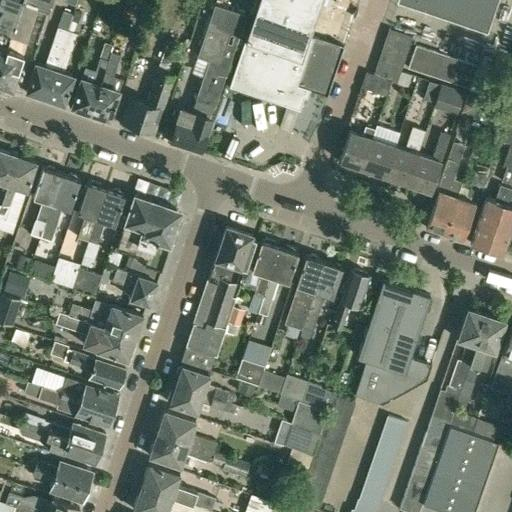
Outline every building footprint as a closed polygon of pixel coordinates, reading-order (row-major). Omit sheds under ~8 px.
[(0,14),(0,66),(19,10),(22,0),(0,0),(0,1),(0,8),(5,11),(0,14)] [(50,0),(22,0),(19,10),(0,66),(0,84),(11,88),(15,78),(37,6),(47,10),(50,0)] [(309,33),(320,0),(257,0),(229,85),(299,109),(306,88),(327,95),(343,45),(309,33)] [(396,0),(396,1),(487,32),(497,0),(396,0)] [(180,144),(181,143),(181,141),(200,147),(215,105),(246,15),(215,4),(197,55),(209,59),(196,98),(204,101),(200,113),(181,106),(176,121),(172,132),(171,132),(168,140),(180,144)] [(36,94),(43,96),(66,30),(57,27),(44,65),(34,62),(30,77),(25,90),(27,91),(28,93),(34,95),(36,94)] [(408,47),(412,36),(388,28),(385,39),(408,47)] [(53,102),(59,104),(61,102),(63,103),(74,74),(63,71),(70,51),(76,33),(66,30),(43,96),(52,99),(53,102)] [(404,59),(408,47),(385,39),(381,50),(404,59)] [(415,45),(408,67),(420,71),(427,49),(415,45)] [(164,47),(159,60),(167,63),(172,51),(164,47)] [(469,89),(481,93),(485,80),(494,82),(504,54),(483,48),(469,89)] [(427,49),(420,71),(432,76),(440,53),(427,49)] [(123,78),(112,74),(119,53),(110,50),(107,58),(89,112),(98,114),(97,117),(107,120),(107,118),(109,118),(123,78)] [(381,50),(377,62),(400,71),(404,59),(381,50)] [(444,80),(452,57),(440,53),(432,76),(444,80)] [(82,109),(89,112),(107,58),(99,55),(94,70),(84,66),(71,105),(72,106),(72,108),(81,111),(82,109)] [(456,84),(464,61),(452,57),(444,80),(456,84)] [(464,61),(456,84),(468,88),(476,65),(464,61)] [(386,95),(391,80),(397,82),(400,71),(377,62),(373,74),(366,71),(361,86),(386,95)] [(130,95),(125,112),(121,121),(125,122),(123,125),(134,129),(135,126),(151,131),(159,106),(162,107),(174,74),(156,68),(145,101),(130,95)] [(436,97),(458,104),(462,93),(440,85),(436,97)] [(498,137),(510,141),(511,141),(511,120),(504,118),(498,137)] [(362,133),(349,129),(338,160),(360,167),(370,136),(373,128),(364,125),(362,133)] [(383,174),(406,182),(416,152),(423,129),(411,125),(404,148),(393,144),(383,174)] [(431,157),(416,152),(406,182),(431,190),(440,160),(449,134),(440,131),(431,157)] [(360,167),(383,174),(393,144),(370,136),(360,167)] [(440,180),(438,190),(426,226),(426,227),(443,233),(456,194),(460,181),(452,178),(457,161),(459,155),(462,145),(452,141),(440,180)] [(511,141),(510,141),(503,164),(506,165),(501,180),(508,183),(511,170),(511,141)] [(0,201),(1,202),(16,154),(0,148),(0,201)] [(0,217),(4,219),(13,190),(15,186),(27,189),(36,161),(16,154),(1,202),(0,203),(0,217)] [(482,186),(488,167),(477,164),(471,182),(482,186)] [(46,166),(43,165),(33,196),(43,199),(31,233),(40,236),(62,172),(57,170),(55,169),(54,166),(49,165),(46,166)] [(68,174),(62,172),(40,236),(52,239),(54,232),(62,206),(70,208),(80,178),(77,177),(75,174),(71,172),(68,174)] [(88,239),(106,187),(99,184),(100,182),(92,179),(91,182),(87,180),(77,211),(85,213),(77,236),(88,240),(88,239)] [(469,242),(485,247),(505,186),(499,184),(494,199),(485,196),(469,242)] [(511,188),(505,186),(485,247),(502,253),(502,252),(511,222),(511,205),(508,204),(511,190),(511,188)] [(106,187),(88,239),(88,240),(83,255),(92,258),(104,220),(114,223),(124,193),(121,192),(120,189),(115,187),(112,189),(106,187)] [(466,197),(456,194),(443,233),(461,239),(477,190),(470,187),(466,197)] [(123,268),(157,279),(160,268),(168,243),(169,244),(179,213),(178,213),(176,208),(170,206),(134,194),(121,231),(115,229),(110,244),(117,246),(116,247),(129,252),(123,268)] [(214,258),(180,359),(192,363),(211,370),(235,297),(230,296),(240,267),(246,269),(256,239),(251,237),(252,233),(226,224),(220,241),(214,258)] [(262,294),(279,244),(273,242),(274,240),(265,236),(264,239),(261,238),(251,268),(261,271),(254,291),(262,294)] [(286,246),(279,244),(262,294),(271,297),(278,277),(288,280),(298,250),(294,249),(295,247),(286,244),(286,246)] [(16,266),(28,270),(32,257),(21,253),(19,258),(16,266)] [(301,328),(302,325),(324,260),(319,258),(317,254),(313,253),(310,255),(306,254),(296,284),(284,323),(301,328)] [(58,256),(51,279),(72,286),(80,263),(58,256)] [(311,328),(316,313),(323,292),(333,296),(343,266),(338,264),(336,260),(333,259),(329,261),(324,260),(302,325),(311,328)] [(130,297),(149,303),(157,279),(123,268),(117,266),(113,275),(112,279),(133,286),(130,297)] [(73,285),(95,292),(101,274),(79,267),(73,285)] [(111,270),(104,267),(99,281),(107,283),(109,278),(111,274),(112,270),(111,270)] [(351,268),(345,283),(331,325),(341,328),(351,301),(360,304),(370,274),(366,273),(365,270),(360,268),(357,270),(351,268)] [(23,297),(29,276),(9,269),(2,290),(23,297)] [(409,357),(421,322),(430,295),(381,278),(356,356),(366,359),(355,394),(381,403),(427,378),(431,365),(409,357)] [(0,320),(10,324),(17,305),(19,297),(2,292),(0,299),(0,320)] [(72,303),(69,314),(135,336),(143,313),(111,303),(108,314),(72,303)] [(233,306),(228,321),(238,324),(242,309),(233,306)] [(457,358),(448,384),(461,388),(465,378),(486,314),(480,312),(479,307),(475,306),(471,308),(468,307),(457,338),(467,341),(461,360),(457,358)] [(131,347),(135,336),(69,314),(59,310),(56,322),(86,332),(83,343),(97,347),(96,349),(127,359),(128,355),(131,355),(133,349),(131,347)] [(265,314),(257,312),(254,322),(261,325),(265,314)] [(487,371),(499,335),(504,320),(500,319),(498,314),(494,313),(490,315),(486,314),(465,378),(474,381),(478,368),(487,371)] [(505,376),(511,378),(511,325),(502,354),(496,373),(505,376)] [(54,340),(51,348),(50,352),(64,357),(63,359),(91,369),(89,376),(118,385),(120,381),(123,380),(125,373),(123,371),(125,366),(72,349),(67,347),(68,345),(54,340)] [(242,357),(235,377),(258,385),(263,369),(264,365),(242,357)] [(175,384),(225,400),(228,392),(206,384),(209,373),(182,364),(181,366),(178,367),(176,373),(178,375),(177,377),(175,384)] [(263,369),(258,385),(269,388),(274,373),(263,369)] [(280,393),(298,399),(301,400),(308,381),(308,380),(286,373),(280,393)] [(45,377),(42,385),(113,409),(118,394),(85,383),(67,376),(64,384),(45,377)] [(242,381),(238,391),(251,395),(255,385),(242,381)] [(301,400),(328,409),(333,392),(319,387),(320,385),(308,381),(301,400)] [(448,384),(445,383),(445,389),(440,388),(410,476),(429,482),(436,462),(437,459),(440,450),(443,443),(446,432),(449,424),(454,409),(461,388),(448,384)] [(222,409),(225,400),(175,384),(173,391),(170,391),(167,399),(170,400),(169,402),(197,411),(200,401),(222,409)] [(113,409),(42,385),(38,396),(57,403),(56,407),(108,424),(113,409)] [(330,408),(352,415),(356,403),(334,396),(330,408)] [(298,399),(291,421),(320,431),(328,409),(301,400),(298,399)] [(348,426),(352,415),(330,408),(326,418),(348,426)] [(157,431),(188,442),(196,420),(174,412),(164,409),(163,413),(162,412),(160,421),(157,431)] [(475,417),(454,409),(449,424),(470,431),(475,417)] [(492,422),(475,417),(470,431),(491,438),(493,438),(502,411),(497,409),(492,422)] [(384,425),(404,432),(408,421),(387,414),(384,425)] [(274,441),(291,446),(312,454),(320,431),(291,421),(281,418),(274,441)] [(345,436),(348,426),(326,418),(323,429),(345,436)] [(43,427),(100,446),(105,432),(71,420),(69,427),(45,419),(43,427)] [(95,462),(100,446),(43,427),(42,427),(31,423),(21,420),(18,428),(21,433),(39,439),(45,445),(95,462)] [(449,424),(446,432),(443,443),(492,460),(499,440),(493,438),(491,438),(470,431),(449,424)] [(384,425),(380,435),(401,442),(404,432),(384,425)] [(511,442),(511,430),(499,426),(495,437),(511,442)] [(345,436),(323,429),(319,439),(341,447),(345,436)] [(150,450),(149,454),(158,458),(180,465),(188,442),(157,431),(153,442),(152,442),(150,450)] [(194,444),(214,451),(217,442),(197,435),(194,444)] [(380,435),(377,446),(397,453),(401,442),(380,435)] [(338,457),(341,447),(319,439),(316,450),(338,457)] [(443,443),(440,450),(437,459),(436,462),(485,479),(492,460),(443,443)] [(211,461),(214,451),(194,444),(190,454),(211,461)] [(307,469),(312,454),(291,446),(286,463),(307,469)] [(393,464),(397,453),(377,446),(373,457),(393,464)] [(316,450),(312,460),(334,468),(338,457),(316,450)] [(373,457),(369,467),(390,474),(393,464),(373,457)] [(87,485),(92,470),(60,458),(57,466),(38,460),(35,467),(87,485)] [(331,478),(334,468),(312,460),(308,471),(331,478)] [(172,496),(211,510),(215,497),(176,484),(180,474),(148,462),(141,485),(172,496)] [(429,482),(478,499),(485,479),(436,462),(429,482)] [(82,500),(87,485),(35,467),(33,474),(52,481),(49,489),(82,500)] [(369,467),(366,478),(386,485),(390,474),(369,467)] [(327,489),(331,478),(308,471),(305,482),(327,489)] [(291,480),(278,476),(270,498),(283,503),(291,480)] [(428,485),(429,482),(410,476),(407,487),(425,493),(428,485)] [(366,478),(362,488),(383,495),(386,485),(366,478)] [(301,492),(323,500),(327,489),(305,482),(301,492)] [(473,511),(478,499),(429,482),(428,485),(425,493),(422,501),(442,508),(445,509),(452,511),(473,511)] [(181,511),(210,511),(211,510),(172,496),(141,485),(133,508),(142,511),(144,511),(166,511),(168,507),(181,511)] [(422,501),(425,493),(407,487),(403,497),(422,504),(422,501)] [(362,488),(359,499),(378,506),(381,501),(383,495),(362,488)] [(52,498),(51,501),(34,495),(22,497),(9,492),(6,502),(14,505),(35,511),(77,511),(79,507),(52,498)] [(320,510),(323,500),(301,492),(298,503),(320,510)] [(409,511),(418,511),(422,504),(403,497),(399,508),(409,511)] [(357,499),(353,509),(361,511),(373,511),(378,506),(359,499),(357,499)] [(442,508),(422,501),(422,504),(418,511),(444,511),(445,509),(442,508)]
